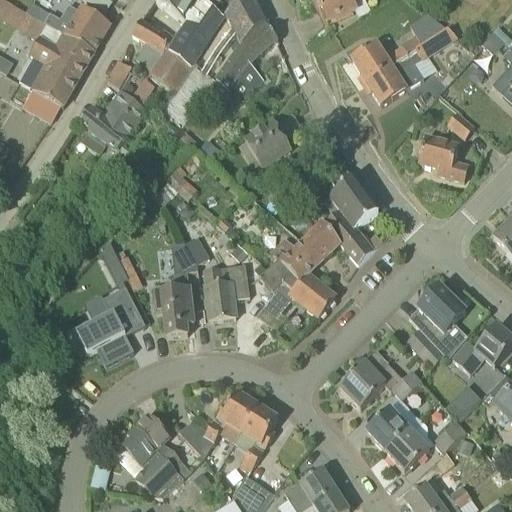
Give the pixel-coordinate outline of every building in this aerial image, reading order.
[(102,1),(100,0),(90,0),(87,5),(106,17),(113,6),(103,0),(102,1)] [(165,50),(189,70),(191,71),(223,23),(201,5),(203,0),(207,0),(208,0),(158,0),(155,4),(186,29),(175,46),(169,43),(165,50)] [(250,0),(244,0),(227,17),(224,19),(233,34),(242,49),(266,29),(250,0)] [(327,27),(351,15),(356,12),(361,20),(373,14),(365,0),(322,0),(316,3),(327,27)] [(47,30),(64,40),(94,58),(111,30),(81,12),(79,17),(68,10),(60,25),(31,7),(25,17),(47,30)] [(19,88),(32,95),(23,111),(52,127),(61,111),(63,112),(86,71),(94,58),(64,40),(56,53),(40,44),(47,30),(25,17),(15,33),(38,47),(30,60),(34,62),(19,88)] [(169,43),(143,27),(140,26),(132,41),(148,50),(141,61),(159,72),(152,83),(174,97),(191,71),(189,70),(165,50),(169,43)] [(351,65),(366,88),(448,35),(440,28),(396,56),(391,59),(392,61),(387,64),(376,48),(351,65)] [(266,30),(247,46),(244,48),(226,68),(227,69),(216,81),(237,98),(257,83),(246,69),(262,57),(277,44),(266,30)] [(414,69),(457,42),(448,35),(366,88),(381,112),(372,118),(371,116),(370,117),(383,137),(383,136),(384,138),(425,111),(412,91),(424,84),(414,69)] [(482,50),(493,61),(504,49),(492,38),(482,50)] [(511,56),(508,53),(503,59),(511,68),(511,69),(492,91),(502,101),(510,92),(511,93),(511,56)] [(0,72),(8,76),(13,64),(0,58),(0,72)] [(106,85),(120,95),(132,74),(118,64),(106,85)] [(144,80),(133,98),(144,105),(155,87),(144,80)] [(106,124),(89,112),(79,127),(118,154),(145,114),(124,99),(107,123),(106,122),(106,124)] [(290,152),(286,145),(284,143),(303,132),(293,117),(275,127),(274,126),(244,144),(261,171),(273,164),(289,154),(291,154),(292,153),(290,152)] [(465,144),(474,133),(459,120),(449,132),(465,144)] [(460,148),(440,143),(426,139),(418,168),(439,174),(437,180),(464,187),(469,169),(455,165),(460,148)] [(194,183),(181,171),(167,187),(187,204),(196,194),(189,188),(194,183)] [(335,221),(325,231),(339,250),(340,249),(358,270),(372,257),(355,235),(378,218),(353,185),(345,175),(346,174),(344,173),(328,185),(336,197),(324,205),(335,221)] [(101,193),(85,181),(68,202),(85,215),(101,193)] [(511,223),(495,240),(493,243),(511,261),(511,223)] [(270,256),(278,264),(299,287),(307,280),(339,250),(325,231),(323,229),(295,255),(284,243),(270,256)] [(170,251),(175,289),(175,293),(153,296),(155,315),(163,315),(167,343),(187,341),(186,330),(194,329),(187,278),(198,277),(197,273),(184,249),(170,251)] [(278,264),(268,275),(260,283),(273,298),(283,287),(291,295),(299,287),(278,264)] [(205,290),(210,327),(236,323),(233,305),(249,303),(245,271),(229,272),(231,287),(221,288),(219,274),(204,275),(206,290),(205,290)] [(283,287),(273,298),(264,310),(257,319),(275,334),(283,325),(277,320),(292,302),(319,324),(335,303),(307,280),(299,287),(291,295),(283,287)] [(110,320),(77,337),(88,359),(97,355),(105,370),(133,356),(125,340),(145,330),(126,292),(103,304),(110,320)] [(458,351),(445,339),(465,317),(439,292),(418,315),(432,328),(423,338),(448,364),(464,347),(463,346),(458,351)] [(494,372),(495,371),(511,351),(511,345),(495,331),(475,354),(467,347),(452,364),(470,379),(484,363),(494,372)] [(432,372),(443,361),(418,335),(407,347),(432,372)] [(385,390),(393,398),(404,386),(375,357),(339,394),(360,415),(385,390)] [(412,377),(404,386),(393,398),(402,406),(421,387),(412,377)] [(511,388),(497,404),(511,420),(511,388)] [(234,448),(257,412),(237,399),(229,411),(225,408),(212,429),(198,420),(193,427),(178,436),(203,464),(210,453),(219,439),(234,448)] [(470,416),(470,415),(456,401),(446,411),(460,426),(470,416)] [(278,425),(257,412),(234,448),(249,458),(240,472),(250,478),(262,458),(261,458),(265,452),(265,453),(274,439),(270,437),(278,425)] [(385,457),(410,433),(390,412),(365,437),(385,457)] [(150,420),(134,435),(183,484),(191,477),(168,454),(162,449),(170,442),(150,421),(151,421),(150,420)] [(466,438),(456,427),(432,447),(442,459),(466,438)] [(410,433),(385,457),(405,478),(430,454),(410,433)] [(163,503),(183,484),(134,435),(119,450),(119,451),(121,449),(144,474),(136,483),(155,502),(163,503)] [(487,482),(480,473),(465,484),(471,493),(487,482)] [(285,499),(293,511),(310,511),(336,496),(322,475),(285,499)] [(232,503),(237,511),(263,511),(274,500),(260,491),(261,491),(245,481),(232,503)] [(425,490),(405,505),(410,511),(447,511),(466,498),(462,492),(448,502),(444,496),(434,503),(425,490)] [(346,511),(336,496),(310,511),(346,511)] [(460,511),(471,504),(466,498),(447,511),(460,511)]
